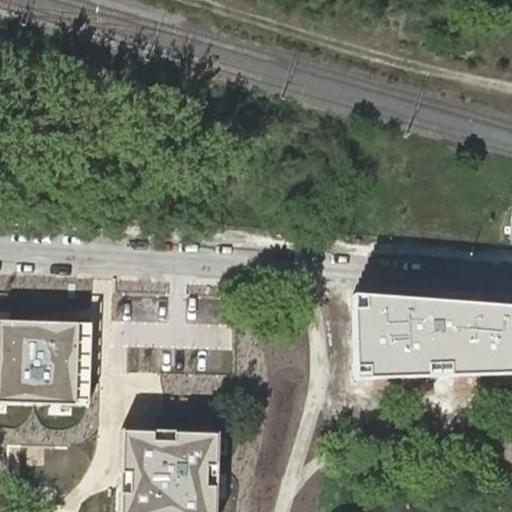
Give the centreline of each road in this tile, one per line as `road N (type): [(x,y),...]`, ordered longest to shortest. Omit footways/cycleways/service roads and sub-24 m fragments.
road 1 (residential): [(0,251),(313,271)]
road 2 (residential): [(273,511),(281,382),(313,271)]
road 3 (residential): [(313,271),(511,284)]
